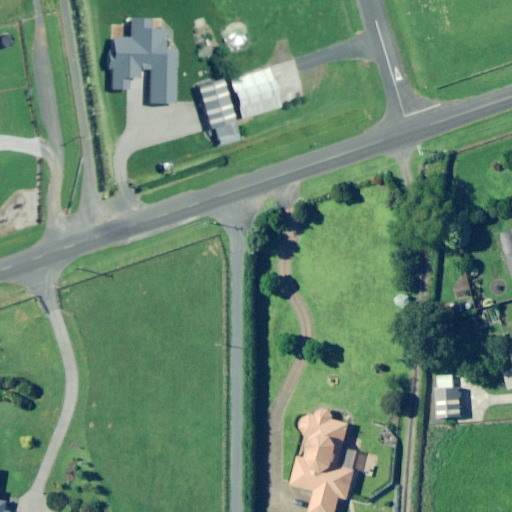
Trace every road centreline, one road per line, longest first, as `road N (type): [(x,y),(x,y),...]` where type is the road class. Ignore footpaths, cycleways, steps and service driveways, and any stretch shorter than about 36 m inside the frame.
road 1 (residential): [(234,192),(236,511)]
road 2 (unclassified): [(0,272),(234,192)]
road 3 (unknown): [(62,0),(99,238)]
road 4 (unclassified): [(234,192),(413,130)]
road 5 (residential): [(413,130),(371,0)]
